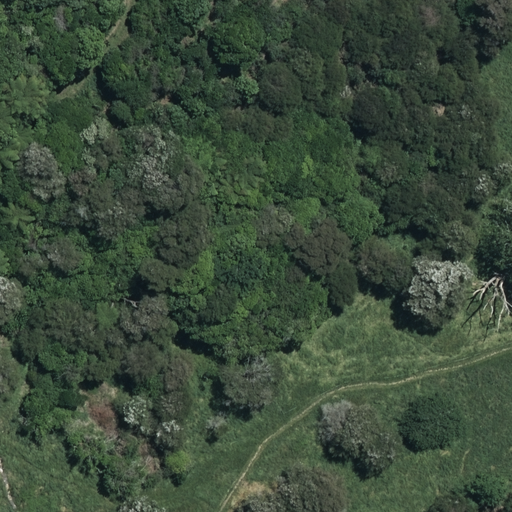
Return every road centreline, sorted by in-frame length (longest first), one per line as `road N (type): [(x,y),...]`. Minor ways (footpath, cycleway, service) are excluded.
road 1 (track): [(83,511),(264,453),(333,391),(511,351)]
road 2 (track): [(101,0),(0,155)]
